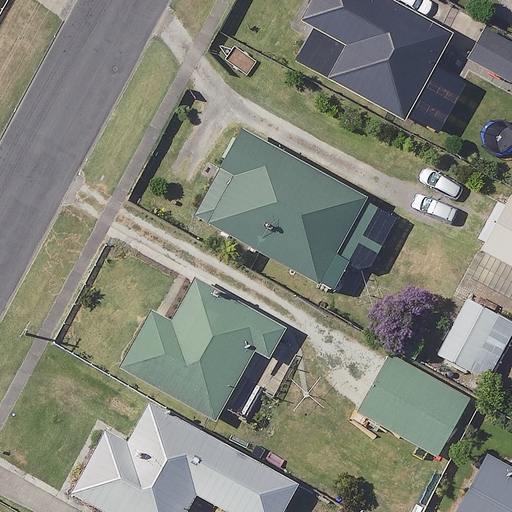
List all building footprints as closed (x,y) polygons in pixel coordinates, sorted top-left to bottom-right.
[(447,32),(384,0),(313,0),(304,19),(314,24),(295,60),(404,117),(447,32)] [(481,91),(504,102),(511,84),(511,44),(484,31),(470,60),(491,70),(481,91)] [(346,179),(235,119),(204,177),(214,182),(197,214),(329,286),(345,258),(366,270),(400,208),(346,179)] [(511,194),(508,193),(479,248),(511,265),(511,194)] [(282,325),(193,277),(169,321),(152,312),(122,367),(214,417),(252,347),(266,355),(282,325)] [(511,331),(511,319),(468,296),(438,352),(487,378),(511,331)] [(467,399),(386,355),(356,410),(437,455),(467,399)] [(279,511),(297,481),(149,399),(127,440),(101,426),(66,488),(109,511),(182,511),(194,490),(233,511),(279,511)] [(511,511),(511,463),(484,448),(447,511),(511,511)]
